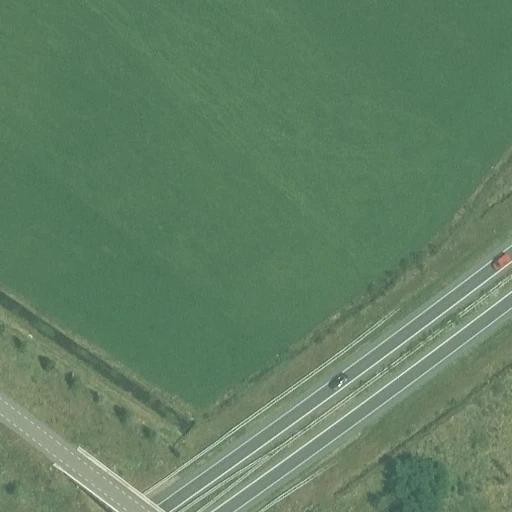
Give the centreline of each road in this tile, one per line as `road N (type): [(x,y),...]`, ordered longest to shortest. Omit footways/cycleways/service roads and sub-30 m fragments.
road 1 (trunk): [(511,252),(153,511)]
road 2 (trunk): [(225,511),(511,298)]
road 3 (unclassified): [(0,403),(145,511)]
